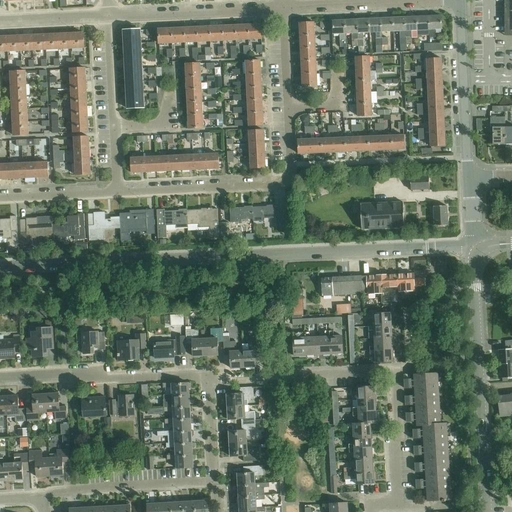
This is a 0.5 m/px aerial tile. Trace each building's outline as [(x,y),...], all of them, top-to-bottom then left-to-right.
[(429,16),(417,17),(418,30),(430,29),(429,16)] [(441,16),(429,16),(430,29),(430,37),(436,37),(436,29),(442,29),(441,16)] [(401,44),(406,44),(405,17),(393,18),(394,31),(400,31),(401,44)] [(412,30),(418,30),(417,17),(405,17),(406,44),(412,44),(412,30)] [(381,18),(369,19),(370,32),(376,32),(377,45),(382,45),(382,38),(382,32),(381,18)] [(382,32),(394,31),(393,18),(381,18),(382,32)] [(369,19),(357,20),(358,46),(364,46),(364,32),(370,32),(369,19)] [(347,47),(346,33),(345,20),(333,21),(334,34),(340,33),(340,47),(347,47)] [(353,46),(358,46),(357,20),(345,20),(346,33),(352,33),(353,46)] [(314,35),(314,22),(300,23),(300,36),(314,35)] [(261,24),(248,25),(249,39),(262,39),(261,24)] [(235,25),(223,26),(223,40),(236,40),(235,25)] [(248,25),(235,25),(236,40),(249,39),(248,25)] [(223,26),(210,27),(210,41),(223,40),(223,26)] [(197,27),(184,28),(185,42),(198,42),(197,27)] [(210,27),(197,27),(198,42),(210,41),(210,27)] [(171,28),(158,29),(159,44),(172,43),(171,28)] [(184,28),(171,28),(172,43),(185,42),(184,28)] [(140,43),(139,30),(125,31),(125,44),(140,43)] [(59,49),(71,49),(71,33),(58,34),(59,49)] [(71,49),(84,48),(84,33),(71,33),(71,49)] [(33,50),(46,50),(45,34),(33,35),(33,50)] [(46,50),(59,49),(58,34),(45,34),(46,50)] [(21,51),(33,50),(33,35),(20,36),(21,51)] [(315,48),(314,35),(300,36),(301,49),(315,48)] [(0,51),(9,51),(8,36),(0,36),(0,51)] [(9,51),(21,51),(20,36),(8,36),(9,51)] [(430,43),(431,51),(444,50),(443,42),(430,43)] [(141,56),(140,43),(125,44),(126,57),(141,56)] [(316,61),(315,48),(301,49),(302,61),(316,61)] [(141,69),(141,56),(126,57),(126,70),(141,69)] [(356,57),(356,69),(370,68),(370,56),(356,57)] [(427,59),(427,71),(442,71),(442,58),(427,59)] [(261,73),(260,60),(246,61),(246,74),(261,73)] [(316,73),(316,61),(302,61),(302,74),(316,73)] [(200,63),(186,64),(186,77),(201,76),(200,63)] [(86,68),(71,69),(71,82),(86,81),(86,68)] [(156,76),(149,76),(150,80),(156,80),(156,78),(157,78),(162,78),(161,68),(148,69),(148,74),(156,74),(156,76)] [(356,69),(357,80),(371,80),(370,68),(356,69)] [(142,82),(141,69),(126,70),(127,83),(142,82)] [(26,71),(10,71),(11,84),(26,84),(26,71)] [(427,71),(428,84),(443,83),(442,71),(427,71)] [(261,86),(261,73),(246,74),(247,87),(261,86)] [(317,86),(316,73),(302,74),(303,87),(317,86)] [(186,77),(187,90),(201,89),(201,76),(186,77)] [(357,80),(357,92),(371,91),(371,80),(357,80)] [(87,94),(86,81),(71,82),(72,94),(87,94)] [(143,94),(142,82),(127,83),(128,95),(143,94)] [(428,84),(428,96),(444,95),(443,83),(428,84)] [(27,96),(26,84),(11,84),(12,97),(27,96)] [(262,99),(261,86),(247,87),(248,100),(262,99)] [(202,102),(201,89),(187,90),(188,103),(202,102)] [(357,92),(358,103),(372,103),(371,91),(357,92)] [(88,106),(87,94),(72,94),(72,107),(88,106)] [(143,108),(143,94),(128,95),(128,108),(143,108)] [(428,96),(429,108),(444,108),(444,95),(428,96)] [(28,109),(27,96),(12,97),(12,110),(28,109)] [(263,112),(262,99),(248,100),(248,113),(263,112)] [(203,115),(202,102),(188,103),(188,116),(203,115)] [(358,116),(372,115),(372,103),(358,103),(358,116)] [(88,119),(88,106),(72,107),(73,119),(88,119)] [(429,108),(430,121),(445,120),(444,108),(429,108)] [(28,121),(28,109),(12,110),(13,122),(28,121)] [(263,125),(263,114),(263,112),(248,113),(249,125),(263,125)] [(188,116),(189,129),(204,128),(203,115),(188,116)] [(505,117),(499,117),(491,117),(491,128),(493,128),(493,145),(506,145),(505,127),(505,117)] [(89,132),(88,119),(73,119),(74,132),(89,132)] [(430,121),(430,133),(445,133),(445,120),(430,121)] [(29,134),(28,121),(13,122),(13,135),(29,134)] [(59,121),(52,121),(52,128),(52,134),(60,133),(60,128),(59,128),(59,121)] [(249,131),(250,144),(264,143),(264,130),(249,131)] [(431,146),(446,145),(445,133),(430,133),(431,146)] [(381,150),(392,149),(392,135),(380,136),(381,150)] [(392,149),(404,149),(404,135),(392,135),(392,149)] [(357,151),(369,150),(368,136),(357,137),(357,151)] [(369,150),(381,150),(380,136),(368,136),(369,150)] [(90,150),(89,137),(74,138),(75,151),(90,150)] [(334,152),(346,151),(345,137),(333,138),(334,152)] [(346,151),(357,151),(357,137),(345,137),(346,151)] [(311,153),(322,152),(322,138),(310,139),(311,153)] [(322,152),(334,152),(333,138),(322,138),(322,152)] [(299,153),(311,153),(310,139),(298,139),(299,153)] [(265,155),(264,143),(250,144),(250,156),(265,155)] [(90,162),(90,150),(75,151),(75,163),(90,162)] [(59,152),(53,152),(54,158),(54,164),(60,163),(60,162),(63,162),(63,158),(63,152),(59,152)] [(206,169),(219,169),(218,154),(205,155),(206,169)] [(181,171),(193,170),(193,155),(180,156),(181,171)] [(193,170),(206,169),(205,155),(193,155),(193,170)] [(266,168),(265,155),(250,156),(251,169),(266,168)] [(156,172),(169,171),(168,156),(156,157),(156,172)] [(169,171),(181,171),(180,156),(168,156),(169,171)] [(144,173),(156,172),(156,157),(143,158),(144,173)] [(132,173),(144,173),(143,158),(131,158),(132,173)] [(36,178),(49,177),(48,162),(35,163),(36,178)] [(91,175),(90,162),(75,163),(76,176),(91,175)] [(11,179),(23,178),(22,163),(10,164),(11,179)] [(23,178),(36,178),(35,163),(22,163),(23,178)] [(0,179),(11,179),(10,164),(0,164),(0,179)] [(430,189),(429,177),(410,177),(411,190),(430,189)] [(362,230),(404,228),(403,202),(361,205),(362,230)] [(264,219),(276,218),(276,228),(284,228),(283,211),(275,211),(275,205),(267,205),(267,206),(253,207),(253,219),(253,222),(264,221),(264,219)] [(242,219),(253,219),(253,207),(253,206),(244,207),(245,207),(230,208),(231,223),(242,222),(242,219)] [(447,206),(433,207),(434,226),(448,226),(447,206)] [(210,236),(219,235),(218,209),(216,209),(212,209),(212,208),(201,208),(202,210),(187,210),(188,225),(198,224),(198,227),(209,227),(210,236)] [(188,228),(188,225),(187,210),(187,209),(179,209),(179,211),(164,211),(164,210),(157,210),(158,238),(167,238),(166,226),(176,225),(176,228),(188,228)] [(121,215),(121,219),(121,228),(122,240),(131,239),(131,229),(147,229),(147,233),(155,233),(154,211),(153,211),(147,211),(137,211),(137,214),(121,215)] [(121,228),(121,219),(112,219),(112,221),(106,221),(105,213),(95,213),(95,214),(88,214),(90,240),(104,239),(104,229),(121,228)] [(68,226),(53,227),(54,236),(71,235),(75,235),(75,240),(85,239),(84,214),(82,214),(78,214),(79,217),(67,218),(68,226)] [(10,216),(10,220),(0,220),(0,224),(0,229),(0,228),(0,236),(3,237),(3,239),(9,238),(9,247),(18,247),(16,216),(10,216)] [(37,217),(37,219),(26,220),(20,221),(21,245),(33,244),(32,237),(54,236),(53,227),(53,216),(37,217)] [(417,286),(425,284),(424,278),(414,279),(413,273),(397,274),(398,292),(414,292),(413,286),(417,286)] [(382,288),(397,287),(397,292),(398,292),(397,274),(381,275),(382,288)] [(382,294),(382,288),(381,275),(362,276),(363,294),(379,293),(379,294),(382,294)] [(351,294),(363,294),(362,276),(350,277),(351,294)] [(322,296),(351,294),(350,277),(321,278),(322,296)] [(383,306),(392,305),(391,297),(382,298),(383,306)] [(302,300),(294,300),(295,309),(302,308),(302,300)] [(19,308),(10,308),(11,317),(19,317),(19,308)] [(48,310),(43,315),(47,318),(52,313),(48,310)] [(369,322),(369,326),(392,325),(391,313),(374,314),(374,322),(369,322)] [(306,325),(306,319),(302,319),(302,316),(292,316),(292,326),(306,325)] [(45,321),(45,329),(42,329),(42,333),(32,333),(33,340),(27,340),(27,350),(33,350),(33,357),(44,356),(43,346),(53,345),(52,328),(52,321),(45,321)] [(369,330),(369,338),(393,337),(392,325),(369,326),(369,330)] [(211,339),(205,340),(206,356),(219,355),(218,343),(224,342),(223,329),(211,330),(211,339)] [(193,357),(206,356),(205,340),(199,340),(198,330),(186,331),(187,344),(192,344),(193,357)] [(326,337),(319,337),(319,354),(331,354),(330,331),(326,331),(326,337)] [(334,331),(330,331),(331,354),(343,353),(342,336),(334,336),(334,331)] [(98,351),(105,350),(104,333),(99,333),(99,332),(83,333),(84,355),(94,354),(94,346),(98,346),(98,351)] [(306,332),(302,332),(294,332),(294,338),(295,355),(308,355),(306,332)] [(310,332),(306,332),(308,355),(319,354),(319,337),(311,337),(310,332)] [(139,360),(139,349),(147,349),(146,334),(135,334),(135,340),(117,341),(118,354),(116,354),(116,357),(118,356),(118,361),(139,360)] [(14,340),(4,340),(4,335),(0,335),(0,359),(16,358),(15,353),(21,352),(20,338),(14,338),(14,340)] [(178,355),(185,354),(185,344),(184,337),(177,337),(177,341),(155,342),(155,345),(155,350),(156,359),(174,358),(174,354),(178,354),(178,355)] [(229,337),(224,338),(224,342),(224,343),(225,356),(231,356),(231,369),(244,368),(243,352),(243,347),(237,347),(236,342),(230,342),(229,337)] [(370,346),(371,350),(393,349),(393,337),(369,338),(369,339),(375,339),(375,346),(370,346)] [(249,351),(243,352),(244,368),(257,367),(256,355),(261,354),(261,341),(249,341),(249,351)] [(394,361),(393,349),(371,350),(371,355),(376,354),(376,362),(394,361)] [(511,349),(499,350),(499,364),(501,364),(502,378),(511,377),(511,349)] [(438,373),(415,375),(416,392),(439,390),(438,373)] [(190,397),(190,396),(190,389),(192,389),(192,383),(173,385),(172,384),(163,384),(163,388),(173,388),(173,395),(173,397),(190,397)] [(240,394),(227,395),(227,407),(248,406),(248,400),(254,400),(253,386),(240,387),(240,394)] [(357,391),(358,400),(376,399),(375,386),(352,388),(352,392),(357,391)] [(416,392),(417,409),(440,407),(439,390),(416,392)] [(59,394),(46,395),(47,413),(56,413),(56,421),(67,420),(66,407),(60,408),(59,394)] [(501,416),(511,414),(511,394),(498,396),(501,416)] [(39,414),(47,413),(46,395),(33,396),(34,409),(27,410),(28,422),(40,421),(39,414)] [(173,397),(173,395),(164,396),(164,400),(173,400),(174,407),(174,409),(191,408),(190,401),(192,401),(192,396),(190,396),(190,397),(173,397)] [(18,396),(6,397),(7,415),(15,415),(15,422),(26,421),(25,409),(19,409),(18,396)] [(120,417),(135,416),(134,396),(119,397),(119,404),(115,404),(115,401),(110,402),(111,415),(116,415),(120,414),(120,417)] [(83,418),(106,417),(105,398),(99,398),(82,399),(83,418)] [(353,407),(353,412),(376,410),(376,399),(358,400),(353,400),(353,407)] [(248,406),(227,407),(228,419),(241,419),(242,425),(255,424),(255,412),(250,412),(250,406),(248,406)] [(174,409),(174,407),(165,408),(165,413),(174,412),(175,419),(175,421),(191,420),(191,413),(193,413),(193,408),(191,408),(174,409)] [(418,426),(423,425),(441,424),(440,407),(417,409),(418,426)] [(359,423),(371,422),(377,422),(376,410),(353,412),(353,416),(358,415),(359,423)] [(175,421),(175,419),(165,420),(166,424),(165,424),(175,424),(175,431),(175,433),(192,432),(192,425),(194,425),(194,420),(191,420),(175,421)] [(353,428),(354,436),(372,435),(371,422),(359,423),(348,424),(348,429),(353,428)] [(69,423),(61,424),(62,434),(70,433),(69,423)] [(256,436),(255,424),(242,425),(242,431),(229,431),(229,444),(247,443),(246,437),(256,436)] [(441,424),(423,425),(424,442),(448,441),(447,424),(441,424)] [(27,429),(18,429),(18,437),(28,436),(27,429)] [(157,437),(162,436),(167,436),(168,443),(176,443),(176,445),(193,444),(192,437),(195,437),(194,432),(192,432),(175,433),(175,431),(162,432),(157,432),(157,437)] [(372,447),(372,435),(354,436),(354,444),(349,444),(349,448),(372,447)] [(28,437),(20,438),(20,447),(28,446),(28,437)] [(449,457),(448,441),(424,442),(425,459),(449,457)] [(176,443),(168,443),(167,444),(167,448),(176,448),(177,455),(177,457),(193,456),(193,449),(195,449),(195,444),(193,444),(176,445),(176,443)] [(247,449),(247,443),(229,444),(230,456),(244,456),(244,462),(257,461),(257,448),(247,449)] [(373,459),(372,447),(349,448),(349,452),(355,452),(355,460),(373,459)] [(51,458),(50,458),(51,477),(64,476),(63,462),(70,462),(69,450),(58,450),(58,454),(51,455),(51,458)] [(38,478),(51,477),(50,458),(44,459),(44,451),(31,452),(32,466),(37,466),(38,478)] [(23,471),(29,471),(29,466),(28,455),(15,455),(16,463),(10,463),(11,481),(24,480),(23,471)] [(177,457),(177,455),(167,455),(168,460),(177,460),(178,469),(194,468),(194,461),(196,460),(196,456),(193,456),(177,457)] [(0,481),(11,481),(10,463),(3,464),(3,456),(0,456),(0,481)] [(450,474),(449,457),(425,459),(427,476),(450,474)] [(350,468),(351,472),(374,471),(373,459),(355,460),(355,467),(350,468)] [(263,466),(244,467),(244,473),(235,473),(236,478),(238,478),(239,486),(255,485),(255,483),(254,476),(263,475),(263,466)] [(374,483),(374,471),(351,472),(344,473),(344,480),(352,479),(356,479),(356,484),(374,483)] [(452,497),(450,474),(427,476),(428,501),(443,500),(443,502),(446,502),(445,500),(455,499),(455,497),(452,497)] [(269,483),(264,483),(255,483),(255,485),(239,486),(236,486),(236,491),(239,491),(239,498),(255,497),(255,495),(264,495),(264,488),(269,487),(269,483)] [(265,499),(264,495),(255,495),(255,497),(239,498),(237,498),(237,502),(240,502),(240,509),(256,509),(256,507),(256,500),(265,499)] [(203,501),(196,501),(196,511),(208,511),(208,498),(203,499),(203,501)] [(191,502),(184,502),(184,511),(196,511),(196,501),(195,499),(191,499),(191,502)] [(179,502),(172,503),(172,511),(184,511),(184,502),(184,500),(179,500),(179,502)] [(160,511),(160,504),(160,501),(155,502),(155,504),(148,504),(148,511),(160,511)] [(172,511),(172,503),(172,501),(167,501),(167,503),(160,504),(160,511),(172,511)] [(130,511),(130,503),(125,503),(126,506),(118,506),(118,511),(130,511)] [(347,511),(347,503),(325,505),(325,509),(330,508),(330,511),(347,511)]
